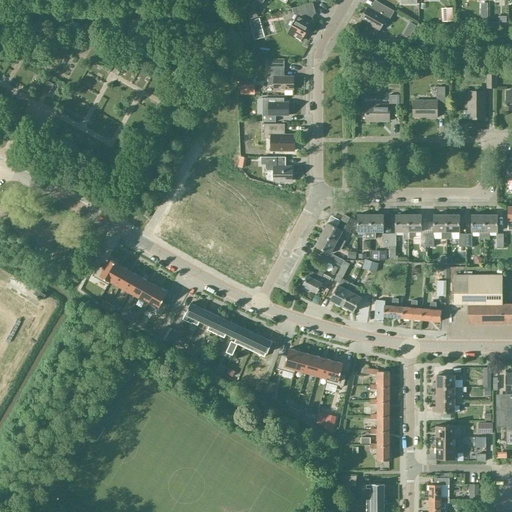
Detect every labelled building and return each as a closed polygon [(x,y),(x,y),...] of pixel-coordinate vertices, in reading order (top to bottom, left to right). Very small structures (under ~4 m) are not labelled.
[(297,15),(287,33),(300,41),(311,22),(309,22),(314,14),(315,14),(312,2),(294,7),(297,15)] [(368,7),(360,20),(379,30),(386,18),(389,19),(394,11),(379,3),(375,11),(368,7)] [(273,89),(293,89),(293,76),(283,76),(283,68),(267,68),(267,85),(273,85),(273,89)] [(495,87),(495,69),(487,69),(487,87),(495,87)] [(42,88),(48,91),(49,92),(53,84),(47,80),(42,88)] [(445,106),(445,86),(436,86),(436,100),(413,100),(413,116),(437,116),(437,106),(445,106)] [(468,118),(484,118),(484,90),(468,90),(468,118)] [(397,114),(397,94),(397,91),(389,91),(389,104),(365,104),(365,120),(389,120),(389,114),(397,114)] [(275,115),(288,115),(288,101),(268,101),(268,102),(262,102),(262,121),(275,121),(275,115)] [(292,151),(292,134),(283,134),(281,130),(279,130),(279,123),(263,123),(263,138),(272,138),(272,151),(292,151)] [(272,180),(292,180),(292,167),(284,167),(284,156),(260,156),(260,164),(265,164),(265,168),(267,170),(272,170),(272,180)] [(340,220),(352,226),(355,221),(343,214),(340,220)] [(370,239),(370,214),(357,214),(357,231),(365,231),(365,239),(370,239)] [(370,214),(370,239),(375,239),(375,231),(383,231),(383,214),(370,214)] [(403,239),(408,239),(408,214),(395,214),(395,231),(403,231),(403,239)] [(408,214),(408,239),(413,239),(413,231),(421,231),(421,214),(408,214)] [(441,239),(446,239),(446,214),(433,214),(433,231),(441,231),(441,239)] [(449,244),(449,239),(451,239),(451,231),(459,231),(459,214),(446,214),(446,239),(446,244),(449,244)] [(479,239),(484,239),(484,214),(471,214),(471,231),(479,231),(479,239)] [(484,214),(484,239),(489,239),(489,231),(497,231),(497,214),(484,214)] [(349,232),(352,226),(340,220),(337,226),(349,232)] [(321,234),(343,246),(345,241),(338,238),(342,231),(327,223),(321,234)] [(395,255),(395,246),(395,233),(389,233),(389,246),(389,260),(397,260),(397,255),(395,255)] [(340,250),(343,246),(321,234),(315,246),(330,254),(334,246),(340,250)] [(50,250),(40,244),(37,248),(48,255),(50,250)] [(341,266),(344,261),(332,254),(329,260),(341,266)] [(110,281),(119,265),(109,259),(104,268),(99,265),(92,276),(108,285),(110,281)] [(119,286),(129,270),(120,265),(119,265),(110,281),(119,286)] [(329,300),(341,306),(353,284),(341,278),(345,272),(339,268),(333,280),(338,283),(329,300)] [(129,292),(138,276),(129,270),(119,286),(129,292)] [(324,287),(330,277),(321,273),(317,280),(307,275),(301,285),(315,293),(319,285),(324,287)] [(467,304),(467,324),(511,323),(511,303),(501,304),(501,275),(468,275),(467,304)] [(139,297),(148,281),(138,276),(129,292),(139,297)] [(148,303),(157,286),(148,281),(139,297),(148,303)] [(369,296),(371,283),(364,282),(362,295),(369,296)] [(353,284),(341,306),(352,312),(360,297),(353,293),(357,287),(353,284)] [(167,292),(157,286),(148,303),(158,308),(156,311),(162,315),(168,304),(162,301),(167,292)] [(36,290),(33,294),(42,300),(45,295),(36,290)] [(402,318),(402,307),(398,307),(397,299),(392,298),(391,306),(384,305),(383,305),(382,317),(384,317),(389,318),(389,317),(402,318)] [(383,305),(384,305),(384,301),(375,300),(373,319),(382,320),(382,317),(383,305)] [(420,320),(421,309),(417,308),(416,301),(411,300),(410,308),(402,307),(402,318),(403,318),(403,319),(408,319),(420,320)] [(421,309),(420,320),(422,320),(426,321),(426,320),(440,321),(441,310),(436,310),(435,302),(430,302),(429,309),(421,309)] [(185,312),(182,319),(191,324),(192,323),(197,325),(199,321),(205,310),(206,307),(204,307),(203,309),(190,303),(186,312),(185,312)] [(205,310),(199,321),(209,326),(207,330),(210,331),(218,316),(219,314),(217,313),(216,315),(205,310)] [(218,316),(210,331),(224,338),(226,333),(231,322),(232,320),(231,319),(230,321),(218,316)] [(231,341),(225,352),(232,355),(237,344),(244,328),(246,326),(244,325),(243,328),(231,322),(226,333),(236,338),(234,342),(231,341)] [(171,328),(165,338),(174,342),(180,332),(171,328)] [(244,328),(237,344),(250,350),(258,335),(259,332),(257,332),(256,334),(244,328)] [(258,335),(250,350),(264,357),(266,352),(267,353),(272,341),(271,341),(272,339),(271,338),(270,340),(258,335)] [(295,369),(300,351),(289,348),(287,356),(281,354),(277,368),(295,373),(296,370),(295,369)] [(306,372),(311,354),(300,351),(295,369),(296,370),(306,372)] [(316,375),(321,357),(311,354),(306,372),(316,375)] [(327,378),(332,360),(321,357),(316,375),(326,378),(327,378)] [(343,363),(332,360),(327,378),(326,378),(325,382),(343,387),(346,375),(340,373),(343,363)] [(432,382),(432,387),(435,387),(453,387),(453,381),(455,381),(457,380),(461,380),(461,375),(443,375),(443,372),(438,372),(438,374),(435,374),(435,382),(432,382)] [(453,399),(453,393),(455,393),(457,392),(461,392),(461,387),(453,387),(435,387),(435,394),(432,394),(432,399),(435,399),(453,399)] [(495,406),(495,427),(505,427),(505,442),(511,442),(511,393),(505,394),(505,406),(495,406)] [(453,399),(435,399),(435,406),(432,406),(432,411),(453,411),(453,405),(455,405),(457,404),(461,404),(461,399),(453,399)] [(478,423),(478,433),(492,433),(492,423),(478,423)] [(455,437),(455,425),(436,425),(436,436),(455,437)] [(436,436),(436,447),(463,447),(460,447),(460,436),(455,436),(455,437),(436,436)] [(463,453),(463,447),(436,447),(436,459),(457,459),(457,453),(463,453)] [(345,486),(356,486),(356,476),(345,476),(345,486)] [(440,500),(440,503),(449,503),(449,497),(440,497),(440,484),(449,484),(449,478),(434,478),(434,484),(429,484),(429,500),(440,500)] [(366,484),(366,488),(370,488),(370,499),(384,499),(384,486),(386,486),(386,485),(384,485),(384,484),(370,484),(366,484)] [(478,499),(478,484),(469,484),(469,498),(478,499)] [(366,500),(365,511),(383,511),(384,501),(386,501),(386,499),(384,499),(370,499),(370,500),(366,500)] [(440,511),(440,503),(440,500),(429,500),(428,511),(440,511)]
